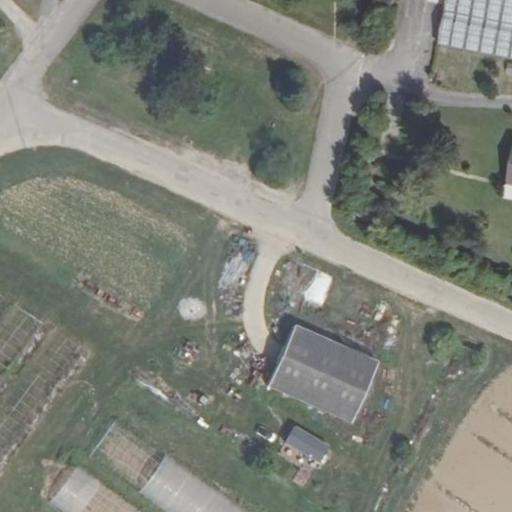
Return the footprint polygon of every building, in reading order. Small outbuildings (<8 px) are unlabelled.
[(511,0),(448,0),(440,44),(511,58),(511,0)] [(379,226),(385,213),(359,202),(353,214),(379,226)] [(374,362),(293,325),(266,386),(349,422),(374,362)] [(456,356),(462,348),(448,342),(443,350),(456,356)] [(470,362),(474,353),(462,348),(456,356),(470,362)] [(173,511),(174,511),(197,473),(147,444),(123,483),(173,511)] [(64,511),(82,511),(101,481),(75,465),(51,504),(64,511)]
